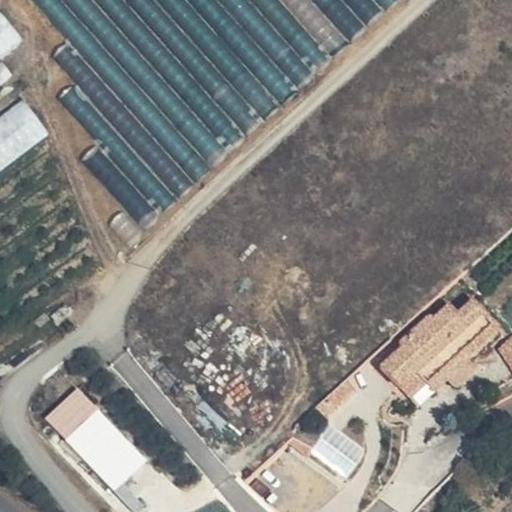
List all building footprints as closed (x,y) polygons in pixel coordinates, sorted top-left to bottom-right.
[(0,12),(0,57),(22,38),(0,12)] [(4,62),(0,64),(0,86),(15,74),(4,62)] [(26,102),(0,121),(0,176),(53,137),(26,102)] [(469,341),(492,319),(470,295),(456,308),(449,301),(443,308),(469,341)] [(447,367),(469,348),(465,345),(467,344),(469,341),(443,308),(436,315),(428,310),(401,337),(406,341),(382,362),(400,385),(419,367),(433,381),(447,367)] [(492,319),(469,341),(473,345),(478,351),(502,329),(492,319)] [(511,337),(501,344),(511,364),(511,337)] [(469,348),(447,367),(451,372),(470,349),(469,348)] [(470,349),(451,372),(458,379),(480,360),(475,354),(470,349)] [(412,400),(433,381),(419,367),(400,385),(412,400)] [(59,377),(27,406),(125,511),(153,511),(171,497),(59,377)]
